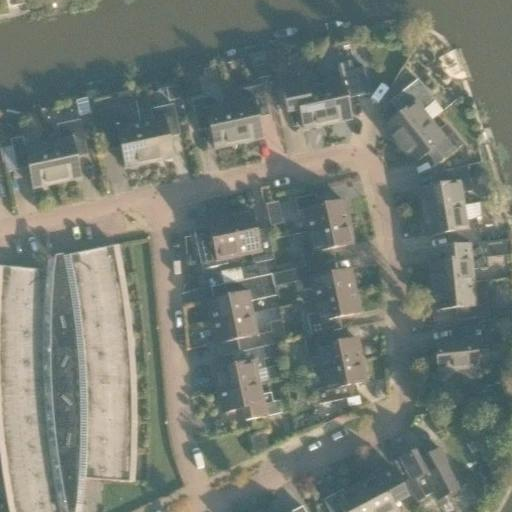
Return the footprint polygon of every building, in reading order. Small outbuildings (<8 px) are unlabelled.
[(277,70),(275,60),(266,62),(268,72),(277,70)] [(340,80),(317,85),(326,125),(350,120),(345,99),(357,97),(353,80),(365,77),(363,67),(351,70),(349,62),(337,65),(340,80)] [(254,81),(269,78),(266,65),(251,68),(254,81)] [(302,130),(326,125),(317,85),(305,88),(303,77),(280,82),(287,112),(298,110),(302,130)] [(397,147),(429,122),(421,112),(433,102),(416,80),(389,102),(398,115),(382,128),(397,147)] [(228,104),(237,144),(261,139),(256,119),(268,116),(261,86),(238,91),(241,102),(228,104)] [(237,144),(228,104),(216,107),(216,102),(209,97),(191,101),(197,131),(209,129),(213,149),(237,144)] [(152,121),(139,124),(148,163),(172,158),(167,138),(179,135),(172,105),(149,110),(152,121)] [(148,163),(139,124),(127,126),(125,116),(114,118),(112,108),(100,111),(108,151),(120,148),(124,168),(148,163)] [(47,144),(56,183),(79,178),(75,158),(86,155),(79,121),(56,126),(59,141),(47,144)] [(437,132),(429,122),(397,147),(412,166),(428,153),(437,164),(461,145),(445,125),(437,132)] [(56,183),(47,144),(24,149),(22,138),(10,141),(16,171),(28,168),(32,188),(56,183)] [(422,213),(462,207),(460,194),(470,192),(466,166),(436,174),(438,186),(418,190),(422,213)] [(488,176),(482,170),(473,171),(470,179),(474,187),(484,186),(488,176)] [(308,232),(347,223),(343,202),(316,207),(314,196),(294,200),(297,212),(303,211),(308,232)] [(479,244),(477,228),(475,220),(481,219),(478,204),(462,207),(422,213),(426,237),(447,234),(448,247),(479,244)] [(229,217),(237,256),(250,254),(252,264),(273,260),(266,230),(255,232),(250,212),(229,217)] [(225,259),(237,256),(229,217),(207,221),(208,228),(193,231),(200,266),(205,270),(227,265),(225,259)] [(304,268),(326,263),(334,261),(331,250),(352,245),(347,223),(308,232),(310,244),(300,247),(304,268)] [(479,244),(448,247),(432,249),(433,262),(429,263),(431,287),(472,283),(471,270),(486,269),(486,263),(485,259),(496,258),(495,242),(484,243),(479,244)] [(73,283),(118,275),(116,265),(112,246),(67,256),(70,270),(73,283)] [(56,492),(59,511),(80,511),(83,479),(83,472),(84,451),(85,423),(84,395),(83,370),(83,367),(80,339),(78,320),(77,311),(73,283),(70,270),(67,256),(62,256),(61,252),(57,253),(53,254),(53,258),(47,259),(46,271),(44,296),(44,303),(43,334),(43,348),(43,366),(44,398),(47,429),(49,450),(51,460),(56,492)] [(326,263),(304,268),(292,271),(294,283),(300,282),(302,292),(312,290),(314,301),(354,292),(349,271),(329,275),(326,263)] [(0,278),(0,300),(44,303),(44,296),(46,271),(1,267),(0,278)] [(123,305),(118,275),(73,283),(77,311),(123,305)] [(211,323),(251,315),(248,302),(264,299),(259,278),(224,285),(227,297),(206,301),(211,323)] [(472,283),(431,287),(434,311),(455,309),(456,321),(487,318),(484,294),(473,295),(472,283)] [(358,314),(354,292),(314,301),(317,314),(315,314),(313,316),(315,323),(308,324),(311,337),(333,332),(340,330),(338,318),(358,314)] [(44,303),(0,300),(0,333),(43,334),(44,303)] [(124,317),(123,305),(77,311),(78,320),(80,339),(126,333),(124,317)] [(251,315),(211,323),(216,345),(236,340),(239,352),(273,345),(273,344),(271,333),(255,336),(251,315)] [(280,321),(269,324),(271,333),(273,344),(284,342),(280,321)] [(486,346),(483,326),(458,329),(459,342),(434,344),(436,371),(476,367),(475,352),(486,350),(485,346),(486,346)] [(321,370),(360,361),(356,340),(335,344),(333,332),(311,337),(303,338),(307,360),(318,357),(321,370)] [(43,348),(43,334),(0,333),(0,367),(43,366),(43,348)] [(129,364),(126,333),(80,339),(83,367),(129,364)] [(218,392),(257,384),(255,371),(264,369),(262,360),(269,359),(267,348),(237,355),(239,365),(213,370),(218,392)] [(365,383),(360,361),(321,370),(325,388),(316,390),(319,405),(340,401),(337,389),(365,383)] [(129,369),(129,364),(83,367),(83,370),(84,395),(130,394),(129,369)] [(0,401),(44,398),(43,366),(0,367),(0,401)] [(268,381),(282,378),(280,366),(265,369),(268,381)] [(257,384),(218,392),(222,414),(243,410),(245,422),(280,414),(277,402),(272,403),(270,394),(260,396),(257,384)] [(84,395),(85,423),(130,422),(130,394),(84,395)] [(0,401),(0,416),(1,433),(47,429),(44,398),(0,401)] [(506,421),(499,417),(493,419),(488,430),(490,436),(497,439),(502,437),(508,426),(506,421)] [(130,422),(85,423),(84,451),(130,453),(130,422)] [(268,432),(266,423),(253,426),(255,435),(268,432)] [(47,429),(1,433),(4,453),(5,467),(51,460),(49,450),(47,429)] [(425,458),(420,449),(399,460),(410,481),(408,483),(418,502),(431,495),(435,502),(460,488),(440,450),(425,458)] [(130,453),(84,451),(83,472),(83,479),(128,483),(129,472),(130,453)] [(56,492),(51,460),(5,467),(11,500),(56,492)] [(357,487),(369,511),(395,511),(397,511),(393,504),(406,497),(389,465),(375,473),(377,476),(357,487)] [(369,511),(357,487),(336,498),(334,495),(323,501),(329,511),(369,511)] [(56,492),(11,500),(12,506),(13,511),(59,511),(57,501),(56,492)]
